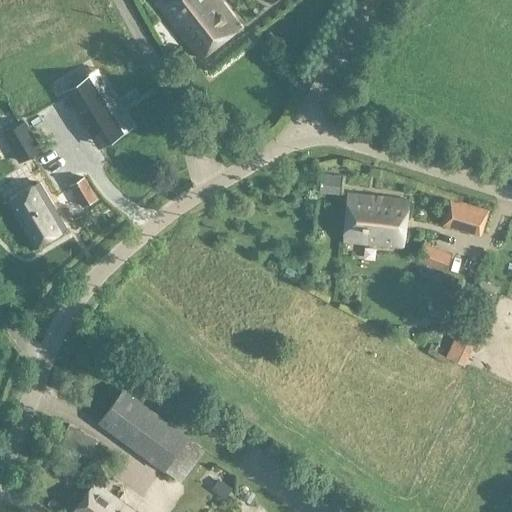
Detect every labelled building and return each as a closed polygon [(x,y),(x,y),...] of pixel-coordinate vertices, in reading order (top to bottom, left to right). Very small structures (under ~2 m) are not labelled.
[(164,0),(158,5),(179,31),(200,57),(239,26),(217,0),(164,0)] [(96,71),(65,90),(88,128),(92,126),(102,143),(130,126),(96,71)] [(0,134),(0,136),(15,161),(34,149),(18,124),(0,134)] [(314,182),(313,190),(319,190),(318,191),(339,194),(341,175),(320,173),(319,182),(314,182)] [(82,206),(96,198),(84,177),(69,185),(82,206)] [(30,248),(65,227),(37,183),(3,204),(30,248)] [(327,203),(346,206),(347,196),(328,194),(327,203)] [(402,245),(407,200),(348,194),(344,239),(402,245)] [(480,235),(488,210),(449,198),(441,223),(480,235)] [(444,272),(451,254),(424,244),(417,261),(444,272)] [(473,262),(476,251),(455,246),(452,257),(473,262)] [(447,327),(440,324),(437,329),(444,333),(447,327)] [(448,358),(464,365),(475,341),(459,334),(448,358)] [(98,423),(164,471),(180,482),(205,447),(189,436),(123,388),(98,423)] [(59,443),(81,453),(86,456),(95,438),(83,432),(84,431),(69,424),(59,443)] [(132,511),(93,484),(72,511),(132,511)] [(168,484),(162,493),(177,504),(183,495),(168,484)]
